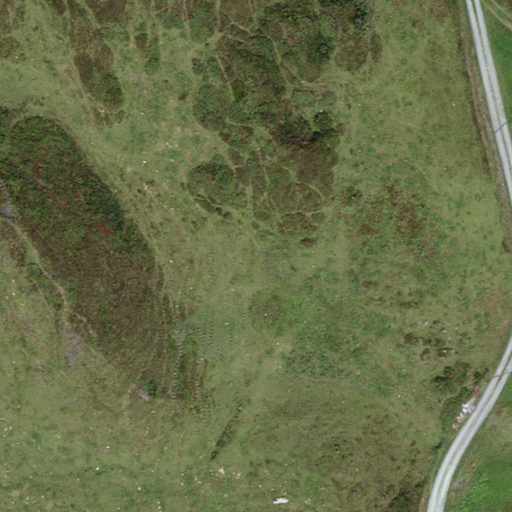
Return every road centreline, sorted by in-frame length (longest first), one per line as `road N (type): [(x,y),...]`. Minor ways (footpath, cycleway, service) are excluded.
road 1 (track): [(511,350),(440,511)]
road 2 (track): [(471,0),(511,171)]
